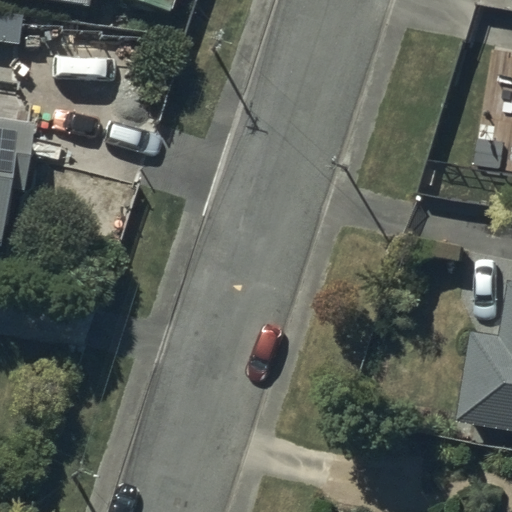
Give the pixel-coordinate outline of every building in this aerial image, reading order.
[(83,0),(20,0),(82,9),(83,0)] [(168,0),(123,0),(165,13),(168,0)] [(511,89),(478,84),(464,163),(511,170),(511,89)] [(0,218),(5,188),(18,190),(30,124),(0,118),(0,218)] [(511,313),(508,340),(475,335),(463,419),(511,425),(511,313)]
